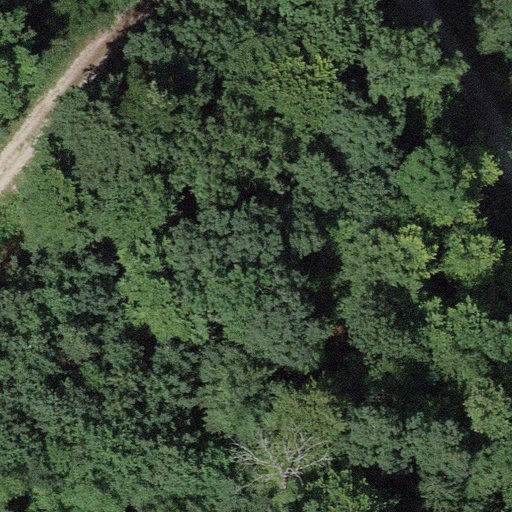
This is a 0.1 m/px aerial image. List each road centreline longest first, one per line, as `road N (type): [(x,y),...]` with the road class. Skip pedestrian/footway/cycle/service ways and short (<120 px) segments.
road 1 (track): [(155,0),(0,176)]
road 2 (track): [(511,161),(416,0)]
